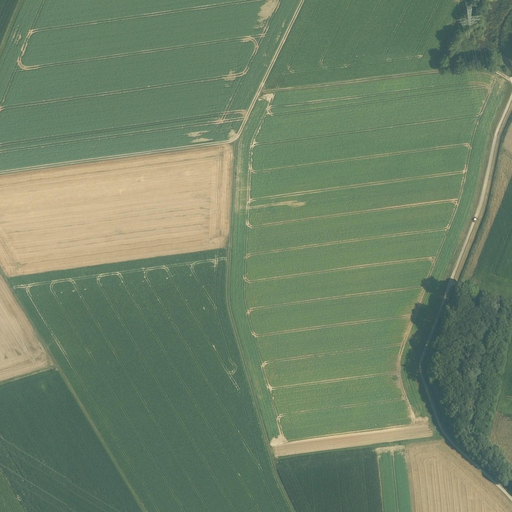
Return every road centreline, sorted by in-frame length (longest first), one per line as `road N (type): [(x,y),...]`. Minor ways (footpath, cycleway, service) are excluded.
road 1 (track): [(511,96),(419,368),(442,432),(511,500)]
road 2 (track): [(302,0),(235,141),(0,173)]
road 3 (track): [(293,511),(272,466),(229,308),(235,141)]
road 4 (track): [(257,93),(477,67),(511,81)]
road 5 (track): [(446,436),(271,460)]
road 6 (track): [(56,366),(143,511)]
road 7 (track): [(0,385),(56,366),(0,272)]
